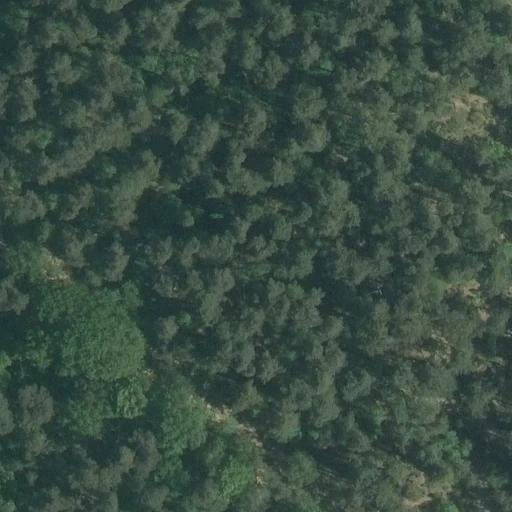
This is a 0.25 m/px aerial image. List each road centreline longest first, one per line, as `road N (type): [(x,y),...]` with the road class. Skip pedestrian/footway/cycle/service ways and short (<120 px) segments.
road 1 (track): [(0,225),(65,271),(341,511)]
road 2 (track): [(483,511),(511,335)]
